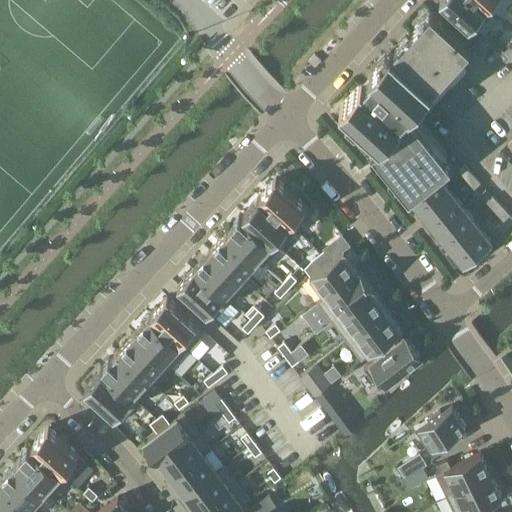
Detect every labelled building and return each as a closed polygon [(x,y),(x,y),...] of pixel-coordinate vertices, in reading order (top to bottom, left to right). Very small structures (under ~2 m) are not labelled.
[(477,31),(494,13),(480,0),(442,0),(467,22),(477,31)] [(480,0),(494,13),(494,12),(491,9),(498,0),(480,0)] [(431,10),(429,12),(434,16),(426,24),(422,20),(392,52),(391,51),(369,75),(371,76),(363,84),(362,83),(340,107),(351,116),(355,112),(363,119),(359,124),(380,143),(372,149),(374,152),(379,148),(386,156),(381,160),(392,174),(397,170),(404,179),(399,183),(409,196),(451,162),(411,112),(471,46),(468,43),(457,33),(431,10)] [(477,31),(467,22),(457,33),(468,43),(478,32),(477,31)] [(499,45),(504,51),(511,43),(511,41),(507,37),(499,45)] [(439,174),(452,163),(451,162),(409,196),(423,213),(451,190),(439,174)] [(463,163),(458,169),(466,178),(472,173),(463,163)] [(472,173),(466,178),(474,188),(481,182),(472,173)] [(276,177),(259,195),(296,229),(313,210),(276,177)] [(465,207),(451,190),(423,213),(436,229),(465,207)] [(296,229),(259,195),(243,213),(280,246),(296,229)] [(487,201),(495,210),(501,204),(493,195),(487,201)] [(504,220),(510,214),(501,204),(495,210),(504,220)] [(450,246),(478,224),(465,207),(436,229),(450,246)] [(227,230),(264,264),(280,246),(243,213),(241,216),(239,214),(233,221),(234,223),(227,230)] [(450,246),(464,264),(493,242),(478,224),(450,246)] [(248,281),(245,278),(260,262),(263,265),(264,264),(227,230),(211,248),(248,282),(248,281)] [(231,300),(248,282),(211,248),(194,266),(231,300)] [(327,262),(333,257),(326,248),(320,252),(327,262)] [(360,269),(359,267),(358,268),(344,249),(333,257),(327,262),(321,267),(310,275),(324,294),(317,300),(318,300),(360,269)] [(321,267),(327,262),(320,252),(314,257),(321,267)] [(178,284),(215,318),(231,300),(194,266),(178,284)] [(374,287),(360,269),(318,300),(332,319),(374,287)] [(297,278),(291,273),(283,282),(289,287),(297,278)] [(275,291),(281,296),(289,287),(283,282),(275,291)] [(374,287),(332,319),(347,339),(388,307),(374,289),(375,288),(374,287)] [(150,314),(187,348),(204,329),(167,296),(150,314)] [(388,307),(347,339),(362,358),(403,327),(388,307)] [(258,308),(250,317),(256,323),(264,314),(258,308)] [(134,332),(171,365),(187,348),(150,314),(134,332)] [(248,331),(256,323),(250,317),(242,326),(248,331)] [(275,322),(266,329),(271,336),(280,328),(275,322)] [(171,365),(134,332),(118,349),(155,383),(171,365)] [(421,356),(406,335),(364,367),(379,388),(421,356)] [(292,350),(284,340),(278,345),(285,355),(292,350)] [(103,363),(104,364),(102,367),(139,401),(155,383),(118,349),(111,357),(109,356),(103,363)] [(292,350),(285,355),(293,364),(299,360),(292,350)] [(223,364),(213,371),(218,378),(228,371),(223,364)] [(139,401),(102,367),(85,386),(122,419),(139,401)] [(209,385),(218,378),(213,371),(204,379),(209,385)] [(307,384),(315,394),(321,389),(314,379),(307,384)] [(315,394),(322,404),(328,399),(321,389),(315,394)] [(189,400),(184,394),(174,401),(179,407),(189,400)] [(229,406),(221,396),(215,401),(222,411),(229,406)] [(439,443),(467,425),(453,403),(442,410),(441,408),(428,416),(429,418),(419,425),(415,427),(433,456),(443,449),(439,443)] [(229,406),(222,411),(229,420),(236,415),(229,406)] [(145,441),(158,458),(198,428),(185,411),(170,422),(164,427),(157,431),(145,441)] [(164,427),(170,422),(163,412),(157,417),(164,427)] [(157,431),(164,427),(157,417),(150,422),(157,431)] [(49,425),(32,444),(69,477),(85,459),(49,425)] [(211,446),(198,428),(158,458),(171,476),(211,446)] [(248,445),(255,440),(247,431),(241,436),(248,445)] [(248,445),(255,455),(262,450),(255,440),(248,445)] [(28,445),(21,452),(23,454),(16,461),(52,495),(69,477),(32,444),(29,447),(28,445)] [(224,462),(216,468),(204,453),(212,447),(211,446),(171,476),(184,493),(224,463),(224,462)] [(436,463),(440,470),(436,472),(446,495),(492,473),(481,450),(451,465),(447,458),(436,463)] [(16,461),(0,478),(0,479),(35,511),(36,511),(33,509),(48,493),(52,496),(52,495),(16,461)] [(198,511),(238,481),(224,463),(184,493),(198,511)] [(267,471),(275,481),(281,476),(274,466),(267,471)] [(492,473),(446,495),(454,511),(473,511),(472,510),(502,495),(492,473)] [(0,511),(35,511),(0,479),(0,511)] [(233,511),(251,498),(238,481),(198,511),(233,511)] [(98,493),(89,485),(84,491),(93,499),(98,493)] [(252,511),(270,511),(269,508),(276,504),(270,493),(249,506),(252,511)] [(129,511),(118,496),(95,511),(129,511)]
